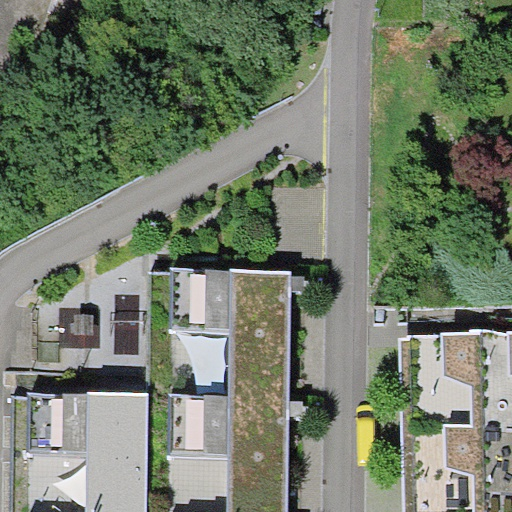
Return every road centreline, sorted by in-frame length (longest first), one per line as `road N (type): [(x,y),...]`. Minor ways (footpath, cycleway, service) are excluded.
road 1 (residential): [(345,109),(345,511)]
road 2 (residential): [(345,109),(303,113),(13,270),(0,289)]
